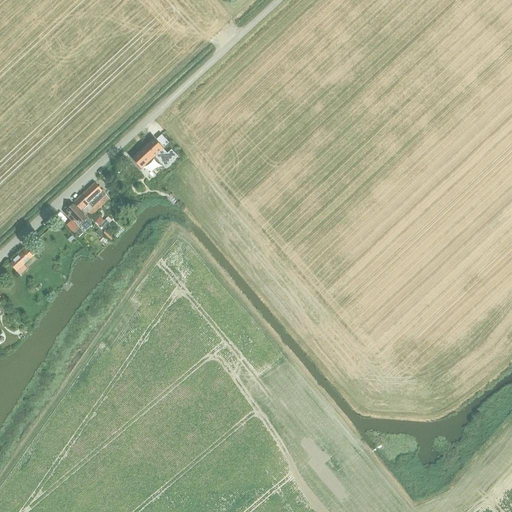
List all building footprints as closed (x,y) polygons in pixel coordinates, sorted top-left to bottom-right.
[(162,135),(157,140),(164,148),(169,143),(162,135)] [(132,159),(139,167),(143,163),(153,154),(155,157),(165,168),(178,157),(171,150),(167,154),(163,149),(154,139),(132,159)] [(106,195),(95,183),(73,203),(85,215),(106,195)] [(73,205),(64,213),(73,223),(75,221),(80,225),(85,231),(92,225),(86,219),(73,205)] [(110,223),(105,219),(99,225),(104,229),(110,223)] [(77,229),(72,225),(69,228),(73,233),(77,229)] [(98,230),(95,233),(100,238),(103,235),(98,230)] [(70,234),(66,238),(70,242),(74,238),(70,234)] [(27,249),(10,264),(19,274),(21,275),(27,269),(24,265),(33,257),(37,253),(33,250),(30,253),(27,249)]
